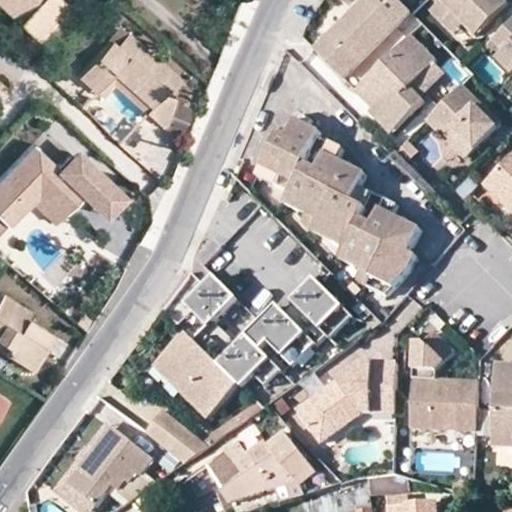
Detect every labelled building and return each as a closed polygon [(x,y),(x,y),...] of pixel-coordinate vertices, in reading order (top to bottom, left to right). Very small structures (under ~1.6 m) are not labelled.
[(59,0),(0,0),(0,7),(36,40),(46,29),(67,7),(59,0)] [(59,0),(67,7),(46,29),(56,36),(84,5),(78,0),(59,0)] [(409,7),(401,0),(357,0),(311,45),(341,75),(409,7)] [(452,31),(463,21),(441,0),(436,0),(428,8),(452,31)] [(441,0),(463,21),(474,31),(505,0),(441,0)] [(511,14),(490,37),(502,49),(495,56),(510,71),(511,69),(511,14)] [(125,30),(117,24),(105,36),(109,39),(114,43),(125,30)] [(168,94),(180,81),(125,30),(114,43),(109,39),(76,75),(95,90),(110,72),(147,106),(144,111),(160,126),(164,123),(171,103),(173,99),(168,94)] [(395,127),(424,98),(413,85),(439,60),(411,31),(353,88),(367,101),(374,95),(378,100),(373,105),(395,127)] [(101,96),(111,85),(116,89),(142,113),(144,111),(147,106),(110,72),(95,90),(101,96)] [(467,154),(501,120),(463,81),(427,118),(437,129),(440,128),(467,154)] [(371,106),(373,105),(378,100),(374,95),(367,101),(371,106)] [(182,135),(191,111),(171,103),(164,123),(160,126),(182,135)] [(368,205),(356,200),(364,184),(368,174),(339,160),(343,148),(318,137),(311,153),(300,148),(309,128),(313,121),(293,112),(281,136),(274,134),(254,174),(287,191),(283,201),(296,208),(315,217),(309,229),(324,235),(342,245),(338,255),(352,262),(370,271),(363,283),(385,293),(413,269),(420,253),(414,250),(424,227),(395,213),(400,202),(375,190),(368,205)] [(320,133),(309,128),(300,148),(311,153),(318,137),(320,133)] [(0,218),(7,225),(29,200),(39,189),(63,210),(80,191),(95,175),(69,151),(55,166),(30,144),(0,175),(0,218)] [(511,154),(485,182),(502,201),(508,196),(511,200),(511,154)] [(102,211),(120,191),(98,171),(95,175),(80,191),(102,211)] [(356,200),(368,205),(375,190),(364,184),(356,200)] [(39,189),(29,200),(53,221),(63,210),(39,189)] [(511,200),(508,196),(502,201),(511,210),(511,200)] [(296,208),(294,214),(309,229),(315,217),(296,208)] [(324,235),(321,242),(336,256),(338,255),(342,245),(324,235)] [(363,283),(370,271),(352,262),(348,269),(363,283)] [(218,345),(208,335),(219,324),(241,302),(217,279),(189,307),(196,315),(182,328),(189,336),(208,354),(218,345)] [(295,305),(308,317),(300,307),(314,295),(338,322),(325,334),(334,342),(356,319),(317,282),(295,305)] [(0,351),(29,370),(51,334),(24,317),(28,311),(0,293),(0,351)] [(287,313),(285,315),(311,340),(320,331),(308,317),(295,305),(293,307),(294,309),(288,315),(287,313)] [(232,358),(222,368),(243,388),(246,391),(258,379),(268,389),(284,373),(265,354),(272,347),(296,370),(318,348),(311,340),(285,315),(279,310),(242,347),(232,358)] [(208,335),(218,345),(232,358),(242,347),(219,324),(208,335)] [(436,367),(453,350),(432,330),(422,340),(413,340),(411,374),(435,376),(436,367)] [(222,368),(208,354),(189,336),(157,368),(210,420),(243,388),(222,368)] [(373,414),(373,399),(396,398),(397,359),(364,359),(297,409),(322,441),(358,415),(373,414)] [(511,359),(495,359),(490,442),(511,444),(511,440),(511,359)] [(455,377),(455,387),(435,386),(435,376),(411,374),(408,424),(475,429),(477,378),(455,377)] [(455,387),(455,377),(435,376),(435,386),(455,387)] [(373,399),(373,414),(395,414),(396,398),(373,399)] [(264,409),(258,403),(205,442),(211,447),(264,409)] [(163,410),(146,430),(188,463),(211,447),(205,442),(163,410)] [(92,457),(95,460),(91,466),(87,463),(69,487),(98,509),(117,487),(122,490),(128,482),(133,484),(141,475),(143,475),(156,459),(113,428),(92,457)] [(269,455),(265,458),(229,483),(219,487),(230,504),(267,493),(310,480),(317,475),(288,439),(268,453),(269,455)] [(219,487),(229,483),(265,458),(269,455),(268,453),(262,447),(213,479),(219,487)] [(95,460),(92,457),(87,463),(91,466),(95,460)] [(197,511),(223,511),(212,488),(192,499),(197,511)] [(304,503),(305,511),(371,511),(368,489),(304,503)] [(409,495),(389,496),(389,505),(410,504),(409,495)] [(410,504),(389,505),(389,511),(440,511),(440,503),(410,504)]
